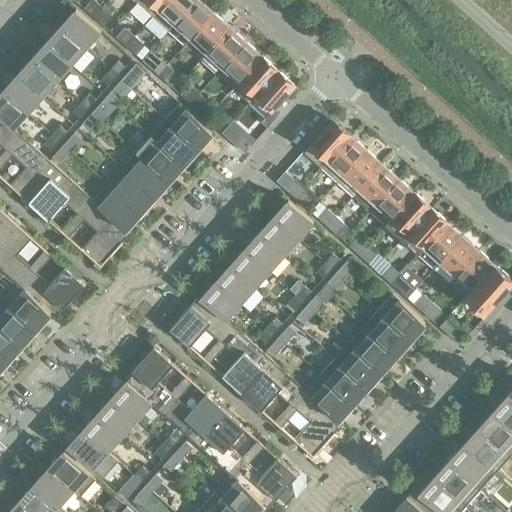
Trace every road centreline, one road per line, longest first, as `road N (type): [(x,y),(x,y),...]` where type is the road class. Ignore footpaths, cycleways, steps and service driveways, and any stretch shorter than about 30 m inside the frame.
road 1 (residential): [(0,449),(95,344),(100,310),(114,294),(165,267),(333,78)]
road 2 (residential): [(314,511),(327,487),(386,452),(511,315)]
road 3 (residential): [(333,78),(511,235)]
